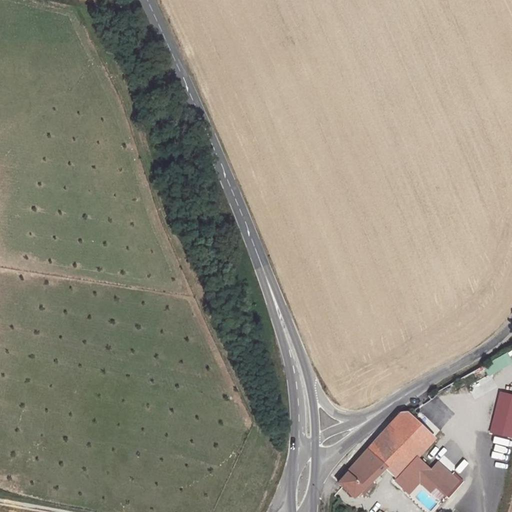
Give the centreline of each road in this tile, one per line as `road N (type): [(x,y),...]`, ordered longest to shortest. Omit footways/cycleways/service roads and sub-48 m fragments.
road 1 (tertiary): [(305,452),(298,368),(269,282),(146,0)]
road 2 (unclassified): [(305,452),(511,324)]
road 3 (track): [(493,511),(498,477),(490,462),(459,447),(411,390)]
